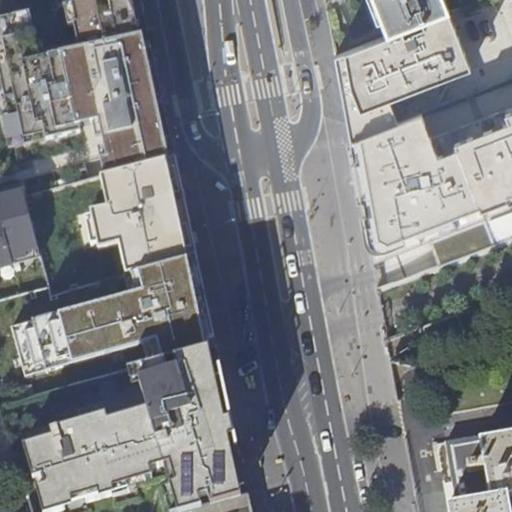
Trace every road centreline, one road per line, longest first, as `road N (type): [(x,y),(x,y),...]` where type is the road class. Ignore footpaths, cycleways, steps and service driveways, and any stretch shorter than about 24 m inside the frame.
road 1 (primary): [(239,157),(311,511)]
road 2 (primary): [(346,511),(281,158)]
road 3 (residential): [(167,0),(199,144),(239,157)]
road 4 (secondary): [(281,158),(310,111),(291,0)]
road 5 (primary): [(281,158),(250,0)]
road 6 (primary): [(219,0),(239,157)]
